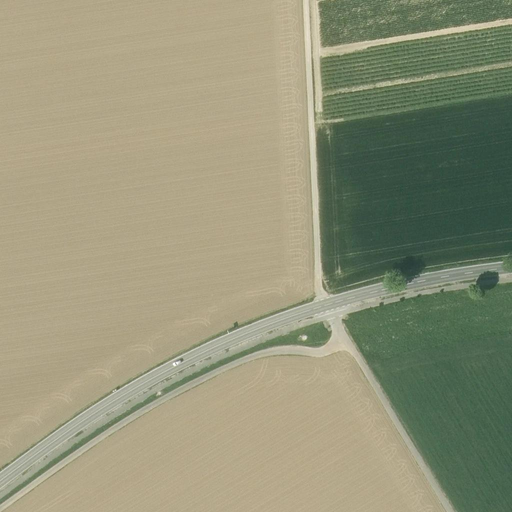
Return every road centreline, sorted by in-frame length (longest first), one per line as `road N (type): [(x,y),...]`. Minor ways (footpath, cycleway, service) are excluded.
road 1 (tertiary): [(0,479),(66,430),(240,336),(391,287),(511,268)]
road 2 (track): [(448,511),(318,285),(305,0)]
road 3 (track): [(347,342),(322,353),(277,348),(188,385),(0,507)]
